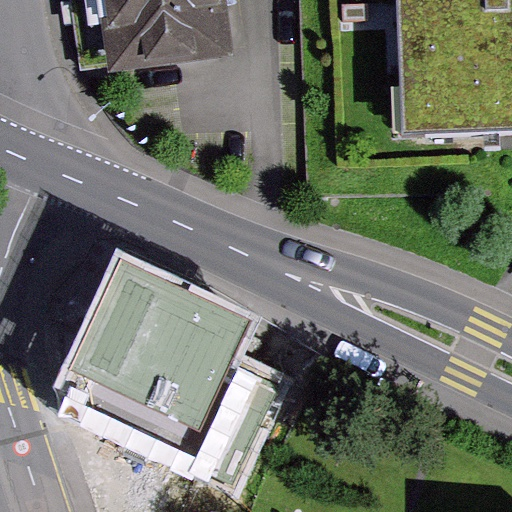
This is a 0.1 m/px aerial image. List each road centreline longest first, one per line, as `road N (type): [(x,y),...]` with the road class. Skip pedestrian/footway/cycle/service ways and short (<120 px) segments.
road 1 (secondary): [(511,374),(42,166)]
road 2 (residential): [(35,511),(0,374)]
road 3 (residential): [(0,281),(42,166)]
road 4 (residential): [(12,0),(15,85),(0,118)]
